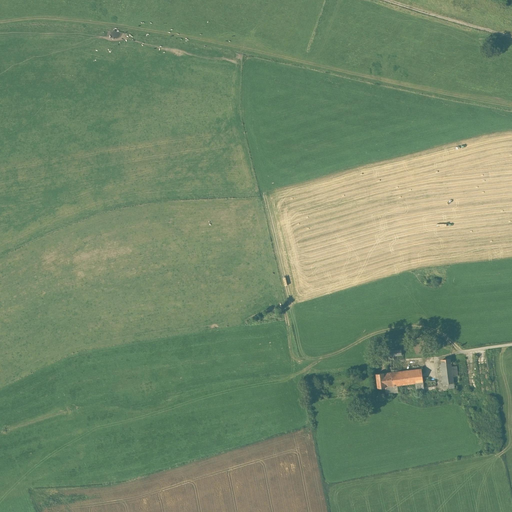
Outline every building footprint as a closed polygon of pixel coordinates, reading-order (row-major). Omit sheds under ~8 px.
[(433,345),(418,347),(419,354),(434,352),(433,345)] [(401,349),(388,350),(389,359),(390,367),(391,367),(391,372),(395,371),(395,369),(397,369),(397,355),(402,354),(401,349)] [(487,356),(476,358),(481,392),(491,391),(487,356)] [(475,358),(465,359),(468,389),(479,387),(475,358)] [(451,363),(441,364),(443,384),(447,383),(454,382),(451,363)] [(391,372),(384,373),(385,386),(415,383),(423,382),(423,381),(421,368),(395,371),(391,372)] [(384,372),(376,373),(378,388),(386,387),(385,386),(384,373),(384,372)] [(423,382),(415,383),(416,386),(402,387),(403,394),(425,391),(424,391),(424,387),(436,385),(435,380),(423,381),(423,382)]
